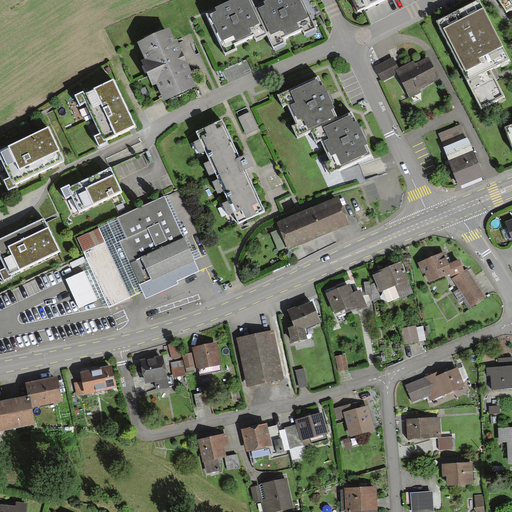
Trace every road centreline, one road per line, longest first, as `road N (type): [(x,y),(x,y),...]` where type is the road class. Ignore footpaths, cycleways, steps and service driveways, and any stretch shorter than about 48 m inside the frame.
road 1 (residential): [(0,226),(35,208),(56,174),(346,39)]
road 2 (residential): [(118,343),(133,426),(147,435),(385,375)]
road 3 (primary): [(430,219),(210,315),(118,343)]
road 4 (residential): [(430,219),(346,39)]
road 5 (residential): [(385,375),(396,511)]
road 6 (residential): [(385,375),(511,324)]
road 7 (primary): [(118,343),(0,366)]
